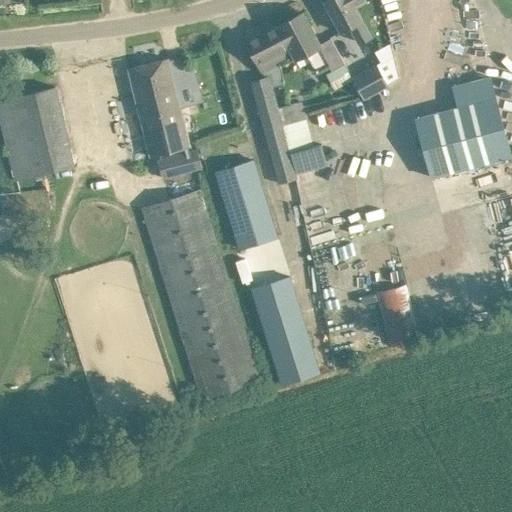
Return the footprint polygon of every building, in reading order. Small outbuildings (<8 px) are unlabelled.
[(326,0),(324,1),(341,32),(342,31),(344,33),(351,32),(353,31),(359,42),(370,37),(362,21),(362,20),(355,7),(366,0),(326,0)] [(303,12),(280,25),(295,53),(297,57),(306,52),(317,72),(329,65),(332,70),(345,63),(332,39),(321,45),(303,12)] [(246,43),(264,77),(284,69),(280,62),(295,53),(280,25),(246,43)] [(168,60),(167,58),(130,68),(134,87),(153,156),(189,146),(174,86),(190,82),(188,76),(183,56),(168,60)] [(387,85),(376,64),(351,77),(363,98),(387,85)] [(284,69),(264,77),(252,81),(257,100),(281,182),(299,176),(292,150),(279,107),(272,86),(286,83),(284,69)] [(416,118),(421,137),(431,176),(511,155),(489,76),(453,86),(459,106),(416,118)] [(0,100),(0,117),(1,121),(15,179),(74,164),(61,106),(56,87),(0,100)] [(302,101),(279,107),(292,150),(303,147),(316,144),(314,144),(302,101)] [(200,146),(202,153),(210,151),(207,143),(200,146)] [(160,159),(164,176),(202,166),(197,150),(160,159)] [(278,235),(255,158),(214,171),(239,248),(278,235)] [(18,191),(17,184),(2,185),(3,193),(18,191)] [(142,206),(201,400),(260,381),(201,188),(142,206)] [(0,195),(3,215),(51,209),(49,190),(0,195)] [(31,248),(46,249),(48,219),(32,219),(31,248)] [(468,295),(480,291),(466,244),(397,264),(414,320),(471,304),(468,295)] [(251,288),(281,385),(322,372),(292,275),(251,288)] [(379,292),(393,346),(417,339),(403,285),(379,292)] [(360,328),(365,351),(384,347),(379,324),(360,328)]
